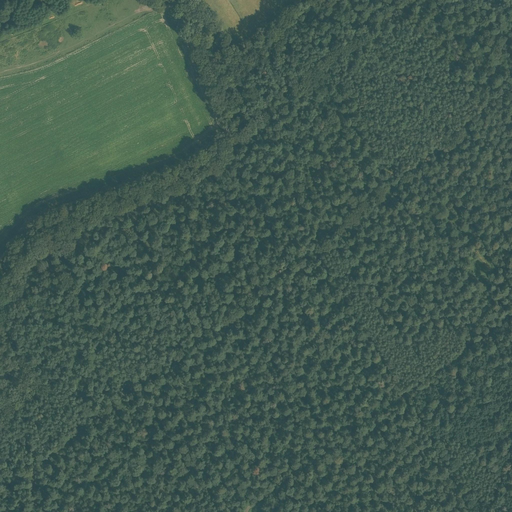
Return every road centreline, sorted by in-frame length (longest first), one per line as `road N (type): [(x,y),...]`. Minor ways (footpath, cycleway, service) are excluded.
road 1 (track): [(511,86),(55,450)]
road 2 (track): [(0,257),(46,212),(182,163),(392,0)]
road 3 (track): [(240,511),(401,393)]
road 4 (track): [(184,0),(171,8),(226,131)]
road 5 (track): [(511,314),(401,393)]
